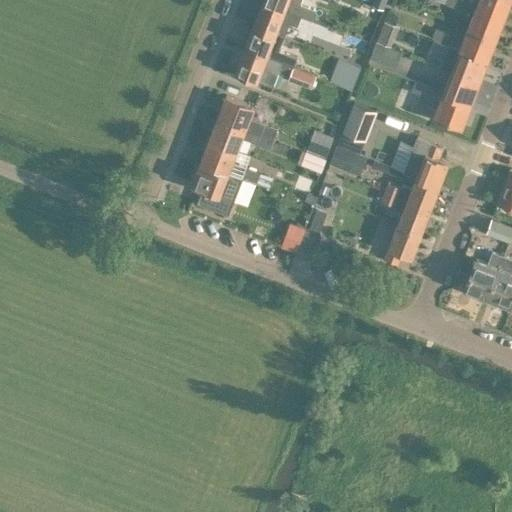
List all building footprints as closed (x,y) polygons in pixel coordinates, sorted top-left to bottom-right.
[(330,24),(312,16),(269,0),(262,0),(254,21),(277,30),(277,29),(282,17),(327,35),(330,24)] [(269,0),(312,16),(315,6),(300,0),(269,0)] [(367,0),(364,9),(379,15),(383,5),(374,1),(371,0),(367,0)] [(473,0),(477,2),(478,1),(506,12),(510,0),(473,0)] [(469,23),(497,34),(506,12),(478,1),(477,2),(469,23)] [(245,44),(293,63),(294,62),(297,54),(279,46),(284,32),(277,29),(277,30),(254,21),(245,44)] [(497,34),(469,23),(461,45),(489,56),(497,34)] [(446,39),(450,30),(436,24),(432,34),(446,39)] [(380,27),(376,38),(388,42),(392,32),(380,27)] [(376,57),(382,59),(383,57),(388,43),(375,39),(369,54),(376,57)] [(452,67),(480,78),(489,56),(461,45),(449,40),(441,62),(452,67)] [(245,44),(236,68),(259,77),(273,82),(278,69),(289,73),(288,75),(311,84),(316,70),(294,62),(293,63),(245,44)] [(352,51),(349,59),(360,63),(364,52),(356,49),(352,51)] [(360,63),(338,54),(329,77),(351,86),(360,63)] [(444,89),(472,100),(480,78),(452,67),(444,89)] [(410,88),(425,93),(432,73),(418,68),(410,88)] [(472,100),(444,89),(435,111),(463,122),(472,100)] [(274,135),(277,126),(250,116),(256,102),(227,91),(218,113),(247,124),(246,127),(259,132),(260,129),(274,135)] [(355,99),(354,101),(344,129),(366,137),(378,107),(355,99)] [(210,135),(238,146),(246,127),(247,124),(218,113),(210,135)] [(314,150),(325,154),(333,133),(314,126),(306,147),(314,150)] [(260,129),(259,132),(256,141),(270,145),(274,135),(260,129)] [(418,173),(440,182),(449,159),(440,155),(444,144),(417,134),(404,168),(418,173)] [(202,157),(230,168),(238,146),(210,135),(202,157)] [(356,149),(339,143),(332,162),(361,173),(368,154),(356,149)] [(325,154),(314,150),(308,164),(319,168),(325,154)] [(243,173),(230,168),(202,157),(193,179),(204,183),(198,198),(229,210),(243,173)] [(244,173),(257,179),(260,170),(247,165),(244,173)] [(511,165),(511,166),(499,199),(511,204),(511,165)] [(418,173),(413,186),(401,182),(401,184),(388,179),(384,187),(431,206),(440,182),(418,173)] [(400,220),(422,229),(431,206),(384,187),(381,197),(394,202),(393,203),(404,208),(400,220)] [(317,192),(307,189),(304,196),(314,200),(317,192)] [(327,208),(317,205),(309,225),(319,229),(327,208)] [(511,224),(491,216),(486,229),(509,237),(511,232),(511,230),(511,224)] [(422,229),(400,220),(387,254),(399,259),(403,248),(413,252),(422,229)] [(300,237),(285,232),(281,243),(296,249),(300,237)] [(465,285),(488,293),(504,252),(493,248),(489,259),(477,255),(465,285)] [(261,249),(258,259),(280,264),(283,254),(261,249)] [(511,255),(504,252),(488,293),(511,302),(511,299),(511,255)] [(380,260),(374,274),(389,280),(395,265),(380,260)]
